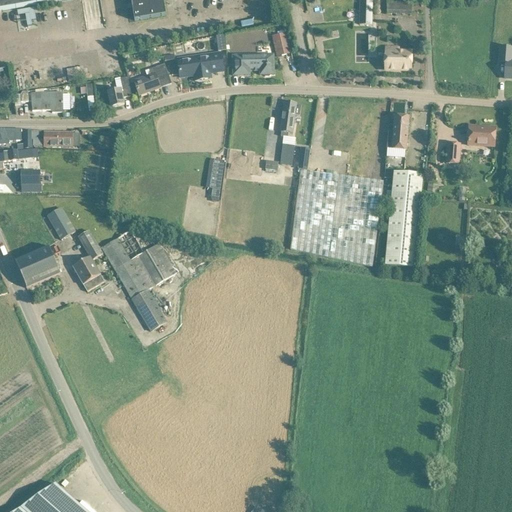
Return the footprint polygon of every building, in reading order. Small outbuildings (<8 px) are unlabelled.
[(0,0),(0,11),(64,0),(130,0),(134,22),(166,17),(162,0),(0,0)] [(372,0),(360,0),(360,26),(372,26),(372,0)] [(412,2),(402,2),(387,1),(387,15),(412,15),(412,2)] [(286,33),(272,37),(277,58),(291,55),(286,33)] [(216,37),(218,53),(226,52),(225,36),(216,37)] [(189,37),(182,40),(184,46),(192,43),(189,37)] [(386,47),(386,53),(386,71),(410,71),(411,54),(399,54),(399,48),(386,47)] [(501,48),(500,53),(500,63),(506,64),(505,80),(511,79),(511,62),(510,63),(511,49),(501,48)] [(300,49),(294,50),(300,74),(306,73),(300,49)] [(70,51),(60,51),(60,68),(71,67),(70,51)] [(201,76),(201,81),(211,80),(210,75),(223,73),(220,54),(195,58),(196,61),(178,63),(179,69),(181,79),(201,76)] [(274,76),(274,66),(274,56),(236,57),(236,65),(233,65),(233,77),(250,76),(250,70),(260,70),(260,76),(274,76)] [(151,92),(151,93),(160,89),(171,85),(164,66),(146,72),(147,77),(134,82),(139,97),(148,94),(148,93),(151,92)] [(130,89),(128,78),(121,80),(123,91),(108,94),(109,99),(111,109),(124,106),(123,99),(132,97),(130,89)] [(21,103),(28,103),(28,93),(23,93),(20,97),(21,103)] [(63,94),(32,95),(32,102),(32,112),(52,112),(52,114),(63,114),(63,111),(70,111),(70,95),(63,95),(63,94)] [(301,107),(296,106),(297,105),(285,103),(280,133),(281,134),(281,138),(288,139),(288,135),(292,135),(295,116),(299,117),(301,107)] [(389,133),(388,150),(406,151),(406,145),(408,129),(408,119),(395,118),(395,128),(394,133),(389,133)] [(480,131),(469,131),(469,141),(468,147),(494,148),(495,129),(480,128),(480,131)] [(21,130),(0,130),(0,145),(9,145),(9,142),(22,142),(21,130)] [(32,150),(32,148),(31,132),(24,132),(24,142),(24,150),(32,150)] [(39,132),(31,132),(32,148),(80,148),(79,134),(45,134),(44,141),(39,141),(39,132)] [(307,139),(306,161),(314,161),(315,140),(307,139)] [(447,144),(445,165),(459,166),(460,145),(447,144)] [(282,146),(280,165),(292,167),(294,147),(282,146)] [(37,150),(16,152),(17,157),(33,155),(33,159),(38,159),(37,150)] [(3,164),(18,162),(17,157),(16,152),(9,153),(3,152),(0,151),(0,170),(4,170),(3,164)] [(266,163),(265,172),(277,174),(278,165),(266,163)] [(383,182),(300,171),(289,250),(372,268),(383,182)] [(41,186),(40,172),(21,172),(21,187),(41,186)] [(394,173),(385,267),(414,269),(423,175),(394,173)] [(61,209),(47,218),(61,242),(75,234),(64,214),(61,209)] [(90,259),(73,269),(87,293),(96,288),(104,284),(92,262),(103,256),(100,251),(89,232),(78,238),(86,252),(90,259)] [(130,232),(101,250),(132,301),(131,301),(151,334),(167,324),(148,292),(176,275),(159,245),(144,254),(135,238),(134,239),(130,232)] [(49,248),(15,262),(27,290),(61,275),(49,248)] [(85,511),(55,486),(17,511),(85,511)]
